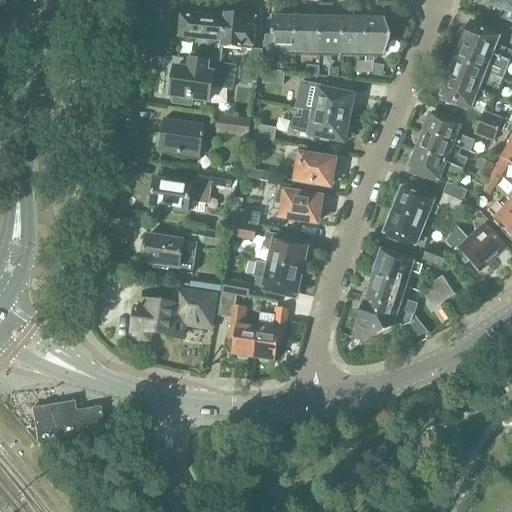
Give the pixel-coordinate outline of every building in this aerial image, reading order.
[(511,0),(493,0),(491,7),(503,11),(501,19),(511,23),(511,0)] [(222,63),(224,48),(225,42),(225,31),(218,30),(219,16),(191,14),(191,19),(183,19),(182,38),(212,41),(212,48),(205,47),(205,51),(201,50),(200,60),(222,63)] [(220,16),(219,16),(218,30),(225,31),(225,42),(224,48),(253,51),(255,51),(255,50),(256,30),(254,30),(255,21),(246,20),(247,17),(220,14),(220,16)] [(297,52),(298,19),(274,18),(274,48),(268,48),(268,57),(279,57),(279,52),(297,52)] [(321,53),(322,20),(298,19),(297,52),(321,53)] [(344,54),(344,20),(322,20),(321,53),(344,54)] [(363,54),(364,21),(344,20),(344,54),(363,54)] [(387,22),(364,21),(363,54),(367,54),(367,62),(376,62),(376,54),(386,55),(392,40),(393,36),(387,22)] [(462,43),(510,62),(511,57),(511,52),(496,46),(499,37),(469,25),(462,43)] [(455,62),(485,73),(488,65),(506,72),(510,62),(462,43),(462,44),(464,45),(460,54),(458,53),(455,62)] [(265,51),(255,50),(255,51),(253,51),(251,68),(263,69),(265,51)] [(234,78),(236,67),(185,58),(183,70),(176,69),(172,97),(175,97),(174,104),(193,107),(194,100),(211,103),(214,87),(234,90),(236,78),(234,78)] [(366,73),(367,62),(358,62),(358,73),(366,73)] [(376,62),(367,62),(366,73),(375,73),(376,62)] [(450,80),(496,98),(500,89),(499,88),(502,81),(485,73),(455,62),(452,70),(454,71),(450,80)] [(319,67),(306,66),(306,75),(318,76),(319,67)] [(239,67),(238,81),(257,83),(258,73),(250,69),(239,67)] [(339,69),(330,69),(329,77),(338,78),(339,69)] [(283,86),(285,72),(264,70),(262,84),(283,86)] [(496,98),(450,80),(446,90),(444,89),(441,98),(471,110),(475,101),(492,108),(496,98)] [(321,87),(300,82),(294,110),(298,111),(299,109),(352,120),(354,109),(351,106),(353,98),(320,91),(321,87)] [(293,118),(290,131),(344,142),(346,134),(349,133),(352,120),(299,109),(298,111),(297,119),(293,118)] [(484,113),(480,123),(499,130),(502,121),(484,113)] [(251,120),(232,117),(215,115),(212,134),(248,139),(251,120)] [(425,134),(471,152),(475,142),(457,135),(460,127),(432,116),(428,126),(426,125),(423,133),(425,134)] [(202,158),(207,128),(167,122),(162,152),(202,158)] [(499,130),(480,123),(475,136),(494,143),(499,130)] [(276,129),(255,126),(253,138),(265,141),(274,142),(276,129)] [(471,152),(425,134),(421,144),(419,143),(416,151),(464,170),(468,160),(459,156),(461,150),(470,154),(471,152)] [(262,140),(252,139),(250,148),(260,150),(262,140)] [(511,140),(502,158),(511,164),(511,140)] [(464,170),(416,151),(413,160),(415,161),(411,171),(439,182),(442,173),(460,180),(464,170)] [(333,185),(335,174),(333,174),(335,161),(293,154),(291,164),(299,166),(296,181),(331,188),(331,185),(333,185)] [(501,159),(489,179),(497,184),(509,164),(501,159)] [(488,180),(494,166),(482,161),(477,175),(488,180)] [(233,188),(235,177),(196,170),(195,182),(213,185),(233,188)] [(249,170),(247,178),(268,182),(269,174),(249,170)] [(497,184),(489,179),(482,191),(490,196),(497,184)] [(180,184),(157,181),(153,208),(154,209),(152,220),(187,225),(189,214),(191,202),(210,204),(213,185),(195,182),(194,183),(181,181),(180,184)] [(444,193),(443,194),(462,203),(467,192),(447,184),(444,193)] [(394,211),(426,223),(430,213),(437,216),(439,209),(436,205),(434,204),(435,200),(405,188),(401,200),(399,199),(394,211)] [(321,225),(324,208),(321,208),(323,199),(278,191),(276,203),(284,205),(282,218),(321,225)] [(462,203),(443,194),(438,205),(438,206),(458,213),(462,203)] [(511,204),(506,210),(499,203),(490,211),(511,233),(511,204)] [(259,227),(261,214),(235,209),(233,223),(259,227)] [(426,223),(394,211),(390,222),(392,222),(388,234),(426,248),(429,239),(421,236),(426,223)] [(256,229),(236,225),(234,238),(254,242),(256,229)] [(480,231),(473,237),(494,259),(507,247),(487,225),(480,231)] [(456,226),(444,243),(455,254),(460,250),(480,272),(494,259),(473,237),(470,241),(456,226)] [(226,236),(205,232),(203,245),(224,248),(226,236)] [(262,250),(268,251),(266,263),(270,264),(304,273),(307,260),(305,259),(308,248),(295,245),(296,240),(265,233),(262,250)] [(192,272),(197,244),(148,236),(144,264),(192,272)] [(444,267),(448,255),(427,248),(423,260),(444,267)] [(377,264),(373,277),(406,287),(411,272),(421,275),(423,266),(383,253),(379,265),(377,264)] [(304,273),(270,264),(266,263),(262,278),(258,277),(256,286),(296,296),(299,284),(301,285),(304,273)] [(398,310),(414,314),(417,305),(402,300),(406,287),(373,277),(368,291),(371,292),(367,302),(398,312),(398,310)] [(217,294),(220,294),(221,283),(191,279),(190,290),(202,292),(217,294)] [(443,279),(434,286),(444,302),(454,296),(443,279)] [(222,293),(222,294),(237,296),(248,298),(250,286),(225,281),(222,293)] [(434,309),(444,302),(434,286),(424,292),(434,309)] [(179,288),(176,307),(143,303),(142,312),(138,311),(137,315),(134,318),(134,324),(136,327),(134,339),(150,342),(151,333),(172,336),(183,338),(187,309),(217,313),(220,294),(179,288)] [(249,358),(255,359),(259,329),(243,327),(246,308),(235,306),(237,296),(222,294),(219,316),(234,319),(230,339),(235,340),(233,356),(239,357),(240,359),(247,360),(249,358)] [(403,328),(409,325),(415,339),(428,333),(414,317),(415,315),(414,314),(398,310),(398,312),(367,302),(365,301),(353,339),(364,343),(378,336),(381,338),(391,333),(392,329),(401,325),(403,328)] [(261,314),(259,329),(255,359),(263,360),(264,363),(268,364),(270,362),(276,363),(279,347),(283,348),(289,310),(277,309),(276,316),(261,314)] [(30,430),(34,429),(36,443),(47,454),(60,455),(68,451),(103,436),(103,429),(99,408),(75,412),(75,408),(53,412),(52,406),(30,409),(33,424),(29,424),(30,430)] [(235,454),(221,452),(219,467),(233,469),(235,454)]
